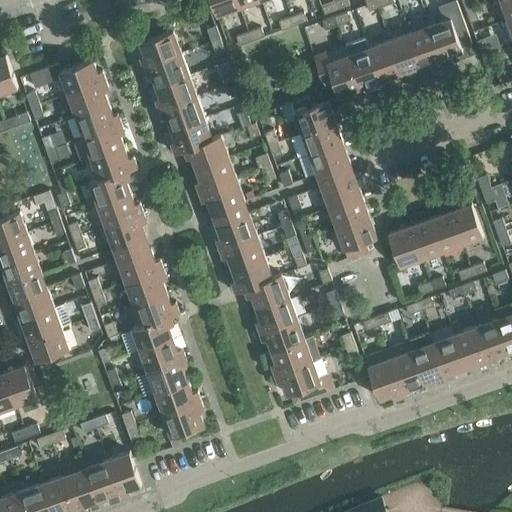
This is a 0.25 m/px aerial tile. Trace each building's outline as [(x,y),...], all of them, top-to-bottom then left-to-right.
[(240,6),(238,0),(212,0),(218,14),(240,6)] [(338,9),(334,0),(322,4),(326,13),(338,9)] [(348,0),(334,0),(338,9),(350,4),(348,0)] [(380,0),(369,0),(367,1),(370,10),(382,5),(380,0)] [(462,0),(466,9),(474,6),(472,0),(462,0)] [(511,0),(501,0),(508,18),(511,16),(511,0)] [(474,6),(466,9),(470,21),(479,18),(474,6)] [(348,10),(335,15),(338,23),(351,19),(348,10)] [(305,11),(292,15),(295,24),(308,20),(305,11)] [(295,24),(292,15),(280,20),(283,29),(295,24)] [(338,23),(335,15),(324,19),(327,28),(338,23)] [(452,16),(430,24),(442,57),(464,49),(452,16)] [(208,27),(213,40),(221,37),(216,24),(208,27)] [(430,24),(410,31),(422,64),(442,57),(430,24)] [(262,26),(249,31),(253,40),(265,35),(262,26)] [(141,55),(144,65),(182,51),(174,29),(141,41),(146,53),(141,55)] [(253,40),(249,31),(237,35),(239,46),(253,40)] [(410,31),(390,39),(402,72),(422,64),(410,31)] [(477,38),(482,52),(491,48),(486,35),(477,38)] [(346,44),(349,53),(361,86),(381,79),(369,46),(366,36),(346,44)] [(221,37),(213,40),(217,52),(225,49),(221,37)] [(390,39),(369,46),(381,79),(402,72),(390,39)] [(491,48),(482,52),(486,64),(495,60),(491,48)] [(327,50),(315,55),(325,83),(335,79),(340,94),(361,86),(349,53),(330,60),(327,50)] [(153,73),(157,85),(190,73),(182,51),(144,65),(148,75),(153,73)] [(0,92),(19,85),(7,52),(0,54),(0,92)] [(63,76),(69,92),(107,78),(103,69),(98,70),(94,58),(62,69),(59,62),(31,72),(36,86),(63,76)] [(223,70),(228,83),(236,80),(232,67),(223,70)] [(156,98),(160,108),(198,94),(190,73),(157,85),(161,96),(156,98)] [(69,92),(77,114),(110,102),(106,90),(110,88),(107,78),(69,92)] [(236,80),(228,83),(232,96),(241,92),(236,80)] [(27,93),(32,106),(41,102),(37,90),(27,93)] [(168,116),(172,128),(205,116),(198,94),(160,108),(163,118),(168,116)] [(298,116),(303,131),(336,119),(329,98),(313,104),(310,94),(281,105),(286,118),(289,120),(298,116)] [(41,102),(32,106),(36,118),(45,115),(41,102)] [(77,114),(84,135),(122,121),(119,112),(114,113),(110,102),(77,114)] [(248,124),(252,123),(252,122),(247,110),(239,113),(243,126),(248,124)] [(28,111),(6,119),(9,127),(31,119),(28,111)] [(176,152),(185,149),(184,147),(213,137),(213,136),(205,116),(172,128),(177,139),(172,141),(176,152)] [(0,130),(9,127),(6,119),(0,120),(0,130)] [(303,131),(310,152),(344,140),(336,119),(303,131)] [(84,135),(92,157),(125,144),(121,133),(126,131),(122,121),(84,135)] [(252,123),(248,124),(252,136),(260,133),(256,121),(252,122),(252,123)] [(265,132),(270,144),(279,140),(275,128),(265,132)] [(43,136),(47,149),(57,145),(52,133),(43,136)] [(193,156),(197,167),(230,155),(222,133),(213,136),(213,137),(184,147),(185,149),(188,157),(193,156)] [(279,140),(270,144),(274,156),(283,153),(279,140)] [(344,140),(310,152),(318,173),(351,161),(344,140)] [(92,157),(99,177),(100,178),(129,168),(129,169),(138,166),(134,154),(129,156),(125,144),(92,157)] [(57,145),(47,149),(52,161),(61,158),(57,145)] [(259,154),(263,167),(272,164),(267,151),(259,154)] [(196,180),(200,190),(238,176),(230,155),(197,167),(201,179),(196,180)] [(351,161),(318,173),(320,178),(322,185),(355,173),(353,167),(351,161)] [(272,164),(263,167),(268,179),(276,176),(272,164)] [(90,180),(98,203),(132,191),(127,179),(132,177),(129,169),(129,168),(100,178),(99,177),(90,180)] [(289,169),(280,172),(284,185),(293,182),(289,169)] [(322,185),(330,206),(363,194),(355,173),(322,185)] [(478,176),(482,189),(492,186),(487,173),(478,176)] [(238,176),(200,190),(203,200),(208,198),(213,211),(246,199),(238,176)] [(66,177),(58,180),(62,192),(67,190),(70,189),(66,177)] [(492,186),(482,189),(487,201),(496,198),(492,186)] [(58,193),(62,205),(71,202),(67,190),(62,192),(58,193)] [(98,203),(106,224),(144,210),(141,201),(136,202),(132,191),(98,203)] [(289,197),(293,209),(303,205),(299,193),(289,197)] [(330,206),(337,226),(370,214),(363,194),(330,206)] [(248,205),(246,199),(213,211),(215,216),(217,222),(250,210),(248,205)] [(472,201),(451,209),(463,242),(484,234),(472,201)] [(48,209),(53,222),(62,218),(57,206),(48,209)] [(279,211),(284,224),(292,221),(288,208),(279,211)] [(0,216),(0,240),(28,230),(21,209),(0,216)] [(451,209),(431,216),(443,249),(463,242),(451,209)] [(144,210),(106,224),(114,246),(148,234),(143,222),(148,220),(144,210)] [(217,237),(220,247),(258,233),(250,210),(217,222),(221,235),(217,237)] [(370,214),(337,226),(348,256),(370,249),(366,240),(378,235),(370,214)] [(431,216),(411,224),(423,257),(443,249),(431,216)] [(494,220),(498,232),(507,229),(502,217),(494,220)] [(62,218),(53,222),(57,233),(66,230),(62,218)] [(69,223),(73,236),(82,232),(78,220),(69,223)] [(292,221),(284,224),(288,236),(296,233),(292,221)] [(299,226),(303,238),(313,235),(308,222),(299,226)] [(423,257),(411,224),(389,231),(401,264),(423,257)] [(507,229),(498,232),(502,244),(511,241),(507,229)] [(0,240),(0,255),(3,263),(36,251),(28,230),(0,240)] [(82,232),(73,236),(78,248),(86,245),(82,232)] [(229,255),(233,266),(266,254),(258,233),(220,247),(224,256),(229,255)] [(149,240),(148,234),(114,246),(116,252),(119,258),(152,246),(149,240)] [(313,235),(303,238),(308,250),(317,247),(313,235)] [(62,249),(67,263),(77,260),(72,246),(62,249)] [(119,258),(127,280),(165,267),(161,257),(156,259),(152,246),(119,258)] [(307,264),(303,250),(294,253),(299,266),(307,264)] [(36,251),(3,263),(10,284),(43,272),(36,251)] [(236,291),(245,287),(245,286),(274,276),(273,275),(266,254),(233,266),(237,278),(232,280),(236,291)] [(484,261),(471,265),(474,274),(487,270),(484,261)] [(474,274),(471,265),(459,269),(463,278),(474,274)] [(333,278),(328,266),(320,270),(325,282),(333,278)] [(127,280),(134,302),(168,290),(163,278),(168,277),(165,267),(127,280)] [(506,268),(493,273),(497,282),(509,277),(506,268)] [(253,294),(257,306),(290,294),(282,271),(273,275),(274,276),(245,286),(245,287),(248,296),(253,294)] [(45,278),(43,272),(10,284),(12,290),(14,296),(48,284),(45,278)] [(81,272),(72,275),(76,287),(85,284),(81,272)] [(443,275),(431,279),(434,289),(446,284),(443,275)] [(89,279),(93,292),(102,288),(98,276),(89,279)] [(434,289),(431,279),(418,284),(421,293),(434,289)] [(475,279),(462,284),(465,293),(478,288),(475,279)] [(14,296),(22,317),(55,305),(48,284),(14,296)] [(465,293),(462,284),(449,289),(453,297),(465,293)] [(329,290),(333,303),(340,300),(336,287),(329,290)] [(102,288),(93,292),(98,304),(107,301),(102,288)] [(134,302),(142,322),(142,323),(171,313),(171,314),(180,311),(176,300),(172,302),(168,290),(134,302)] [(257,319),(260,329),(298,316),(290,294),(257,306),(261,318),(257,319)] [(432,295),(419,300),(422,308),(435,304),(432,295)] [(82,304),(87,316),(96,313),(91,300),(82,304)] [(340,300),(333,303),(338,315),(345,313),(340,300)] [(422,308),(419,300),(407,304),(410,312),(422,308)] [(511,301),(495,307),(498,317),(510,350),(511,349),(511,301)] [(22,317),(29,337),(63,325),(55,305),(22,317)] [(398,307),(377,315),(380,324),(401,316),(398,307)] [(96,313),(87,316),(92,328),(100,325),(96,313)] [(133,325),(141,348),(174,336),(170,324),(175,323),(171,314),(171,313),(142,323),(142,322),(133,325)] [(380,324),(377,315),(364,320),(367,328),(380,324)] [(268,337),(273,349),(306,337),(298,316),(260,329),(264,339),(268,337)] [(498,317),(477,324),(490,362),(500,359),(499,354),(510,350),(498,317)] [(105,324),(109,336),(118,333),(114,321),(105,324)] [(477,324),(455,332),(467,365),(479,361),(481,366),(490,362),(477,324)] [(63,325),(29,337),(37,358),(70,346),(63,325)] [(344,334),(349,346),(356,343),(352,331),(344,334)] [(455,332),(434,340),(448,378),(457,374),(456,370),(467,365),(455,332)] [(268,351),(276,372),(314,358),(322,356),(314,334),(306,337),(273,349),(268,351)] [(141,348),(149,369),(186,356),(183,346),(178,348),(174,336),(141,348)] [(409,339),(388,347),(405,393),(415,390),(413,385),(424,381),(412,348),(409,339)] [(434,340),(412,348),(424,381),(436,377),(438,381),(448,378),(434,340)] [(356,343),(349,346),(353,358),(360,356),(356,343)] [(99,349),(104,362),(113,359),(108,345),(99,349)] [(405,393),(388,347),(366,355),(381,397),(393,392),(395,397),(405,393)] [(149,369),(156,391),(189,379),(185,367),(190,366),(186,356),(149,369)] [(314,358),(276,372),(279,382),(284,380),(288,393),(292,391),(296,402),(335,387),(332,377),(319,374),(314,358)] [(26,362),(5,370),(17,403),(38,396),(26,362)] [(107,370),(111,383),(120,380),(116,367),(107,370)] [(5,370),(0,371),(0,409),(17,403),(5,370)] [(156,391),(164,412),(202,399),(198,389),(194,391),(189,379),(156,391)] [(120,380),(111,383),(116,395),(125,392),(120,380)] [(202,399),(164,412),(172,435),(205,423),(201,410),(205,409),(202,399)] [(122,413),(127,425),(136,422),(132,410),(122,413)] [(106,412),(93,417),(97,426),(110,421),(106,412)] [(97,426),(93,417),(82,421),(85,430),(97,426)] [(38,422),(25,426),(28,435),(41,431),(38,422)] [(136,422),(127,425),(132,438),(141,435),(136,422)] [(28,435),(25,426),(13,430),(16,440),(28,435)] [(63,428),(51,433),(54,442),(67,437),(63,428)] [(54,442),(51,433),(38,437),(42,446),(54,442)] [(21,443),(8,448),(11,457),(24,453),(21,443)] [(0,460),(11,457),(8,448),(0,450),(0,460)] [(130,449),(108,457),(122,495),(132,492),(130,487),(142,483),(130,449)] [(108,457),(87,465),(99,498),(110,494),(112,499),(122,495),(108,457)] [(87,465),(65,473),(79,511),(89,507),(87,502),(99,498),(87,465)] [(65,473),(44,481),(55,511),(60,511),(67,510),(68,511),(75,511),(79,511),(65,473)] [(55,511),(44,481),(22,488),(30,511),(55,511)] [(30,511),(22,488),(1,496),(6,511),(30,511)] [(387,511),(381,496),(341,511),(387,511)]
